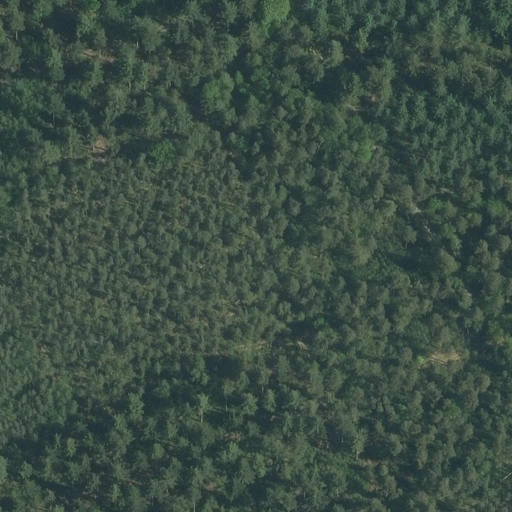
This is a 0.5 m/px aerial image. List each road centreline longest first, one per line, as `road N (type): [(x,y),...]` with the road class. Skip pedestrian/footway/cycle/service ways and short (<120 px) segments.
road 1 (track): [(30,511),(505,336)]
road 2 (track): [(279,0),(511,348)]
road 3 (track): [(0,86),(235,0)]
road 4 (track): [(119,478),(0,278)]
